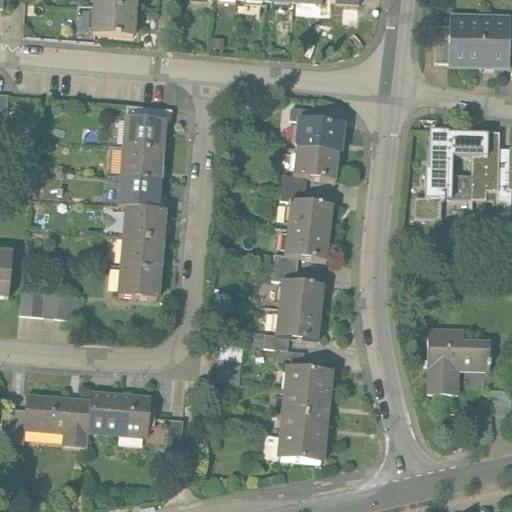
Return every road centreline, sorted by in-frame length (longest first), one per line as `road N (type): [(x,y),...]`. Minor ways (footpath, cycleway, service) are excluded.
road 1 (residential): [(0,352),(150,366),(186,337),(213,72)]
road 2 (residential): [(415,489),(379,275),(395,90)]
road 3 (residential): [(0,52),(213,72)]
road 4 (residential): [(213,72),(395,90)]
